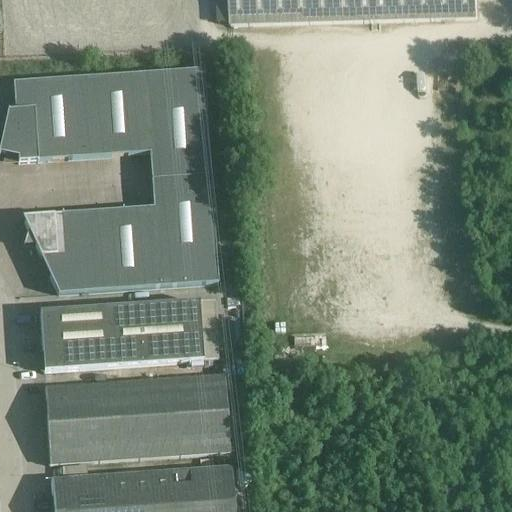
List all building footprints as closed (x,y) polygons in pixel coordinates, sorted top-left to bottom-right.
[(228,0),(230,29),(476,22),(475,0),(228,0)] [(149,157),(151,185),(210,181),(203,74),(13,87),(14,115),(7,115),(0,150),(0,157),(18,162),(18,166),(149,157)] [(217,288),(210,181),(151,185),(152,212),(21,221),(57,299),(217,288)] [(39,317),(43,376),(202,365),(202,364),(218,363),(214,305),(198,306),(39,317)] [(224,381),(44,393),(49,469),(229,457),(224,381)] [(52,511),(232,511),(230,472),(51,485),(52,511)]
